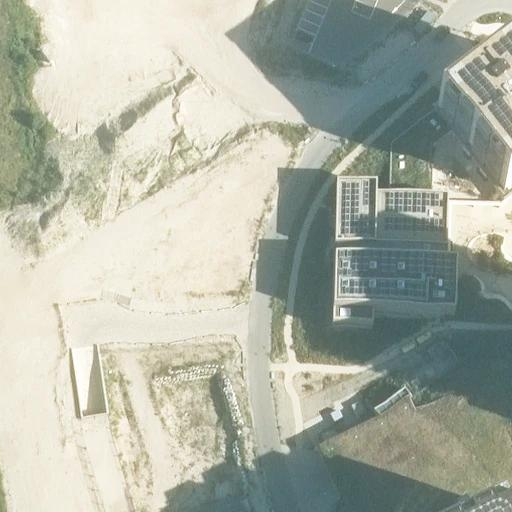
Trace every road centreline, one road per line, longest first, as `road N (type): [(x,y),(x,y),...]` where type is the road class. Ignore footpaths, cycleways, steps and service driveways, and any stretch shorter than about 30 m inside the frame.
road 1 (residential): [(271,246),(233,251),(57,324),(35,345),(21,373),(10,462),(20,511)]
road 2 (residential): [(478,0),(303,174),(271,246)]
road 3 (residential): [(271,246),(258,295),(260,375),(278,484)]
